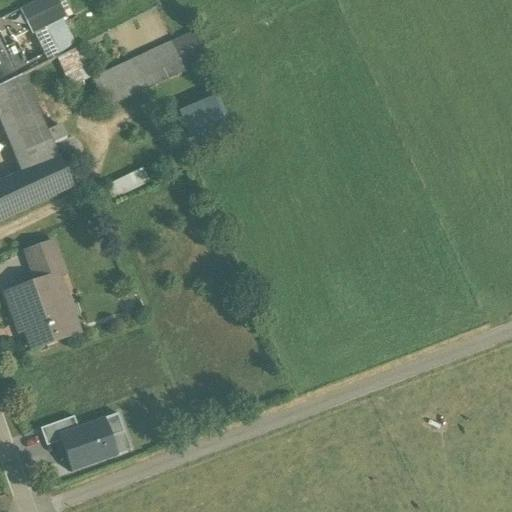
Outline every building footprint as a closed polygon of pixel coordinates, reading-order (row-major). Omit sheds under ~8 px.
[(56,0),(45,0),(22,12),(32,32),(45,26),(62,17),(65,16),(56,0)] [(77,48),(62,17),(45,26),(60,57),(77,48)] [(0,88),(17,80),(0,44),(0,88)] [(173,45),(92,82),(105,112),(186,75),(173,45)] [(17,80),(0,88),(0,121),(16,159),(50,142),(22,77),(17,80)] [(181,113),(193,139),(230,121),(218,95),(181,113)] [(72,139),(53,148),(62,167),(81,158),(72,139)] [(50,142),(16,159),(22,175),(0,185),(0,222),(72,188),(62,167),(53,148),(50,142)] [(119,197),(150,183),(144,168),(113,183),(119,197)] [(52,244),(25,253),(36,284),(50,279),(50,280),(63,275),(52,244)] [(36,284),(6,295),(15,322),(21,320),(32,351),(71,338),(50,280),(50,279),(36,284)] [(78,430),(57,437),(59,443),(70,475),(118,458),(111,439),(124,435),(117,416),(78,430)] [(74,419),(40,431),(46,448),(59,443),(57,437),(78,430),(74,419)]
